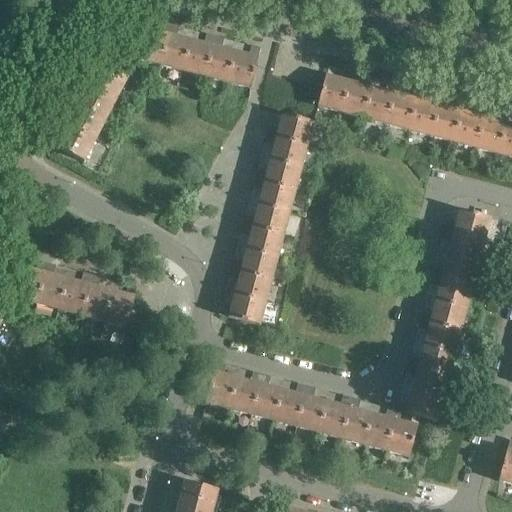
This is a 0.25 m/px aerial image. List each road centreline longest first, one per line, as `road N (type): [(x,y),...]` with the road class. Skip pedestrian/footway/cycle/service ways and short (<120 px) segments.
road 1 (residential): [(511,200),(452,185),(438,195),(391,376),(368,387),(200,341)]
road 2 (residential): [(200,341),(209,269),(0,145)]
road 3 (residential): [(511,57),(306,0)]
road 4 (residential): [(413,511),(268,472)]
road 5 (residential): [(0,138),(69,10)]
